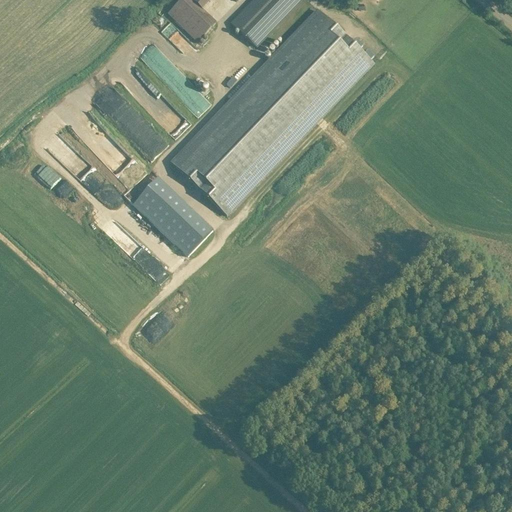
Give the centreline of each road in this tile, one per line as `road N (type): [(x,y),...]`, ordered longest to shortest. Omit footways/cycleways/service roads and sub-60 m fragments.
road 1 (track): [(307,511),(0,235)]
road 2 (track): [(0,149),(146,31)]
